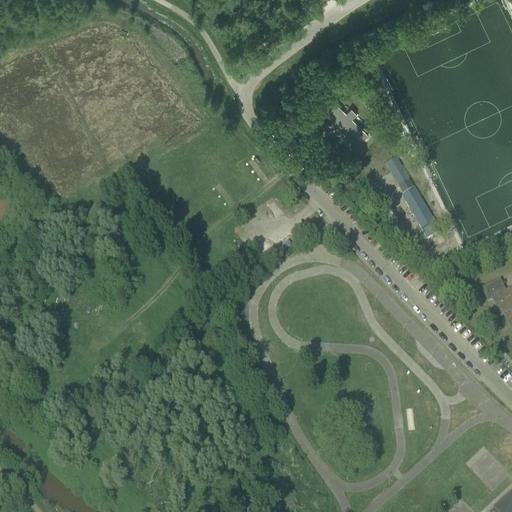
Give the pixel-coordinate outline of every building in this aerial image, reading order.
[(346,114),(336,104),(325,115),(330,121),(327,124),(332,128),(335,125),(357,146),(368,135),(352,119),(357,114),(351,109),(346,114)] [(386,166),(398,187),(409,181),(396,160),(386,166)] [(427,240),(439,233),(414,190),(402,198),(427,240)] [(511,289),(505,293),(499,281),(482,290),(488,302),(492,300),(500,317),(503,315),(511,332),(511,289)] [(490,511),(511,511),(511,497),(509,501),(506,497),(494,508),(494,509),(490,511)]
